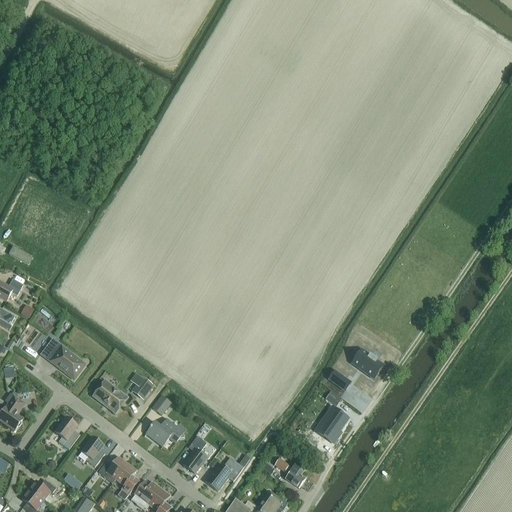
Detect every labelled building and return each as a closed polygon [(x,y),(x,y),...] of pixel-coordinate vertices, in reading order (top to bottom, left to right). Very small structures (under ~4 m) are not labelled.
[(32,258),(13,248),(9,255),(28,266),(28,265),(29,265),(30,265),(30,264),(32,262),(32,261),(32,260),(31,260),(32,258)] [(0,299),(7,303),(12,295),(17,298),(23,287),(13,281),(9,288),(0,283),(0,299)] [(26,306),(21,315),(29,320),(34,311),(26,306)] [(8,314),(0,309),(0,320),(10,326),(15,318),(8,314)] [(74,382),(86,366),(52,341),(41,356),(74,382)] [(12,352),(16,345),(11,342),(7,349),(12,352)] [(382,365),(361,351),(352,365),(372,379),(382,365)] [(6,378),(14,377),(12,368),(4,370),(6,378)] [(351,384),(334,372),(329,381),(345,392),(351,384)] [(111,377),(108,381),(113,385),(117,381),(111,377)] [(142,379),(131,392),(142,401),(153,388),(142,379)] [(116,414),(126,400),(105,384),(95,397),(116,414)] [(20,413),(25,406),(16,399),(18,397),(13,393),(11,396),(10,395),(5,403),(9,405),(6,408),(0,416),(0,421),(15,432),(23,420),(16,416),(19,412),(20,413)] [(331,394),(326,400),(336,407),(340,401),(331,394)] [(162,417),(171,404),(161,397),(151,410),(162,417)] [(333,408),(316,432),(331,443),(331,444),(349,420),(333,408)] [(62,439),(59,444),(69,452),(80,437),(74,432),(78,427),(67,419),(56,434),(62,439)] [(183,435),(186,431),(179,426),(177,429),(167,421),(160,429),(155,425),(146,436),(163,448),(169,440),(175,445),(179,440),(184,440),(183,435)] [(206,459),(200,454),(207,445),(197,438),(189,449),(194,453),(184,467),(194,475),(206,459)] [(82,454),(88,459),(86,462),(95,469),(105,456),(100,452),(104,447),(93,439),(82,454)] [(99,474),(104,478),(112,484),(115,481),(116,481),(128,465),(118,458),(118,459),(111,468),(106,464),(99,474)] [(205,484),(218,493),(228,480),(233,484),(243,470),(230,459),(223,469),(219,466),(205,484)] [(300,477),(305,470),(297,465),(293,470),(279,460),(275,467),(288,476),(285,481),(299,490),(306,480),(300,477)] [(133,477),(136,473),(137,473),(128,465),(116,481),(124,488),(117,497),(124,502),(136,487),(140,482),(133,477)] [(275,471),(266,465),(263,470),(271,476),(275,471)] [(44,481),(40,486),(36,483),(29,492),(43,503),(50,494),(52,495),(56,490),(44,481)] [(74,481),(70,487),(77,492),(81,486),(74,481)] [(151,486),(145,482),(134,496),(135,496),(133,500),(138,504),(140,500),(149,507),(161,491),(152,484),(151,486)] [(169,511),(172,509),(165,504),(170,498),(161,491),(149,507),(154,511),(153,511),(169,511)] [(27,505),(23,510),(26,511),(36,511),(37,511),(43,503),(29,492),(22,501),(27,505)] [(235,502),(228,511),(283,511),(287,506),(269,494),(258,510),(248,503),(244,508),(235,502)] [(90,511),(95,506),(84,498),(74,511),(90,511)]
